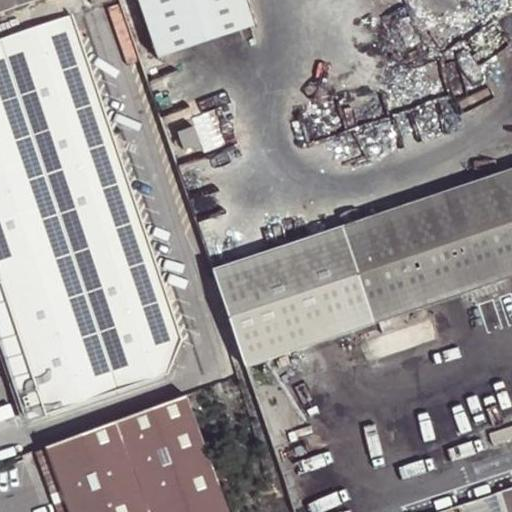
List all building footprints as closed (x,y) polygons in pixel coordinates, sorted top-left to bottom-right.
[(0,0),(0,13),(39,0),(0,0)] [(244,0),(157,0),(141,5),(160,61),(255,29),(244,0)] [(181,340),(74,16),(0,41),(0,285),(46,418),(167,377),(181,340)] [(195,128),(178,134),(185,152),(202,146),(195,128)] [(511,169),(340,228),(213,270),(246,368),(511,277),(511,169)] [(0,344),(27,425),(46,418),(0,285),(0,344)] [(229,511),(188,397),(46,449),(69,511),(229,511)] [(511,511),(511,490),(502,494),(508,511),(511,511)]
